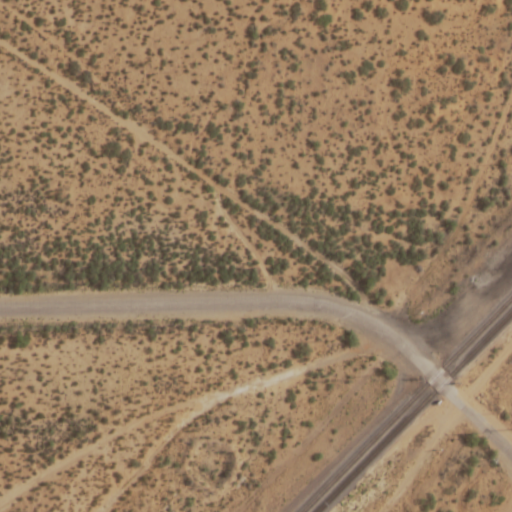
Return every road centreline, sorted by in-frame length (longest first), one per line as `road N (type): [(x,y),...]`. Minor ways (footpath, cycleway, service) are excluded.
road 1 (residential): [(454,395),(360,318),(307,302),(0,305)]
road 2 (track): [(95,511),(216,393),(399,345)]
